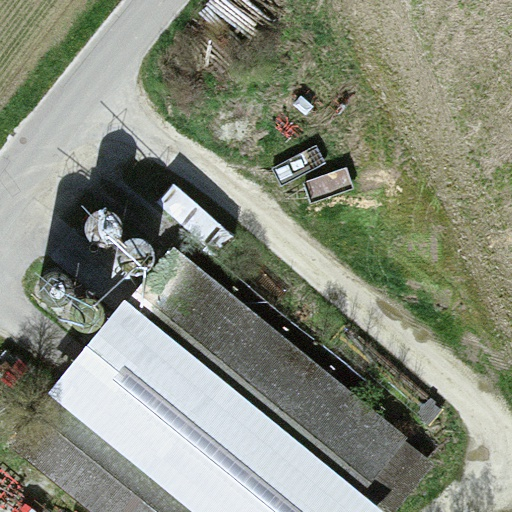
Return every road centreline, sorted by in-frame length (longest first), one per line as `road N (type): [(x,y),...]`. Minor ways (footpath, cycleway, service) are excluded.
road 1 (track): [(82,84),(227,193),(511,440)]
road 2 (unclassified): [(154,0),(0,191)]
